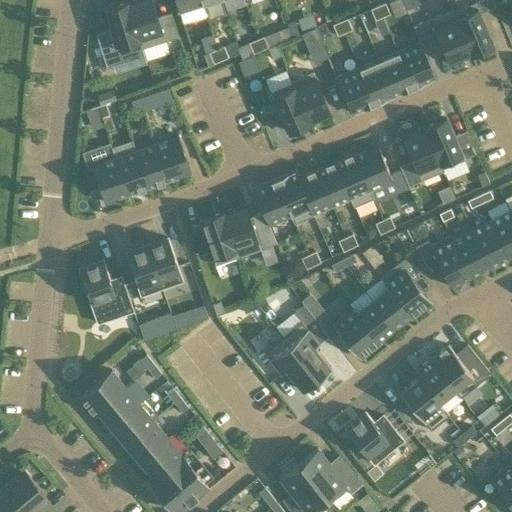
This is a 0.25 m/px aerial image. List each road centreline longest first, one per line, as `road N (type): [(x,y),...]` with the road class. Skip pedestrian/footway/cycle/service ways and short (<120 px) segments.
road 1 (residential): [(47,244),(511,59)]
road 2 (residential): [(511,278),(454,308),(196,511)]
road 3 (residential): [(67,0),(47,244)]
road 4 (residential): [(47,244),(39,431)]
